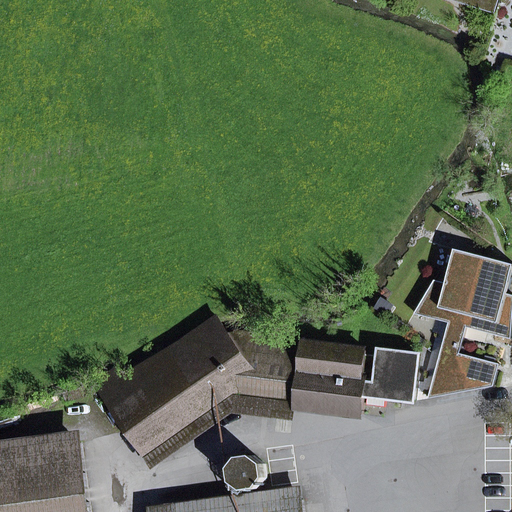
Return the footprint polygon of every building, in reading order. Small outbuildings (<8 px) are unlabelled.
[(464,0),(464,3),(495,12),(498,0),(464,0)] [(443,308),(453,311),(450,323),(430,399),(468,392),(461,354),(486,257),(457,249),(448,284),(437,281),(416,314),(440,320),(443,308)] [(511,295),(508,294),(511,279),(511,263),(486,257),(461,354),(468,392),(495,387),(501,365),(461,354),(468,328),(471,316),(499,323),(495,335),(511,339),(511,295)] [(440,320),(450,323),(453,311),(443,308),(440,320)] [(468,328),(495,335),(499,323),(471,316),(468,328)] [(234,400),(242,394),(299,401),(306,343),(306,340),(231,334),(216,318),(172,351),(121,379),(116,371),(98,383),(143,447),(226,389),(234,400)] [(386,408),(387,398),(416,401),(422,356),(382,351),(381,358),(368,356),(368,351),(306,343),(299,401),(298,407),(363,415),(366,395),(369,396),(367,405),(386,408)] [(143,447),(159,469),(234,416),(296,423),(298,407),(299,401),(242,394),(234,400),(226,389),(143,447)] [(78,416),(49,418),(50,433),(79,431),(78,416)] [(0,511),(92,511),(82,446),(0,458),(0,511)] [(246,491),(260,489),(268,478),(266,465),(255,456),(241,458),(233,469),(235,483),(246,491)] [(306,511),(305,501),(281,504),(280,492),(238,497),(240,509),(218,511),(306,511)]
